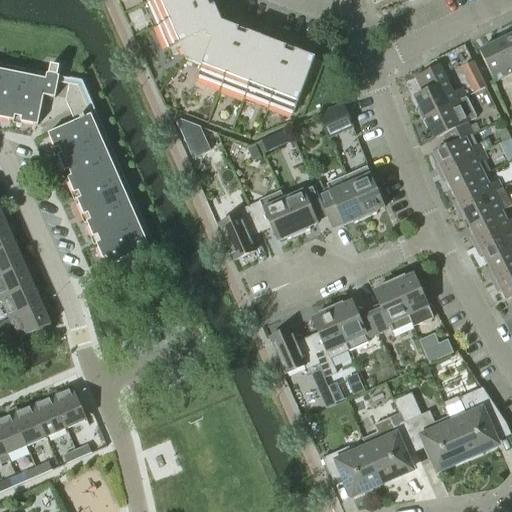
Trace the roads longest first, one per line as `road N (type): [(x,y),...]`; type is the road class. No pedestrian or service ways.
road 1 (residential): [(0,142),(17,145),(13,183),(65,290),(122,444),(138,511)]
road 2 (residential): [(511,361),(440,234),(374,68)]
road 3 (residential): [(374,68),(511,1)]
